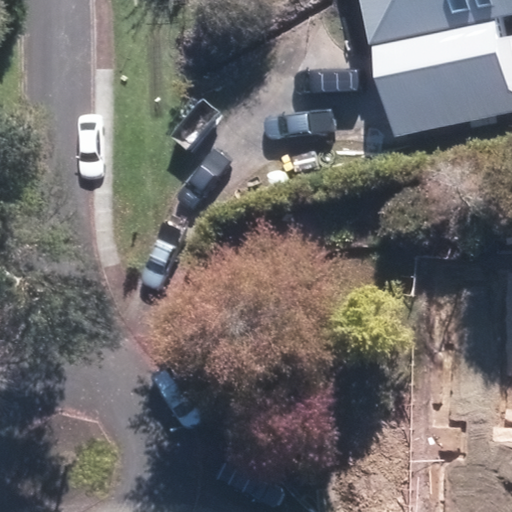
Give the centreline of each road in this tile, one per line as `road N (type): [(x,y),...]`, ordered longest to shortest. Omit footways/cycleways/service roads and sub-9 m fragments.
road 1 (residential): [(56,0),(54,372)]
road 2 (residential): [(151,511),(162,441),(144,413),(91,376),(54,372)]
